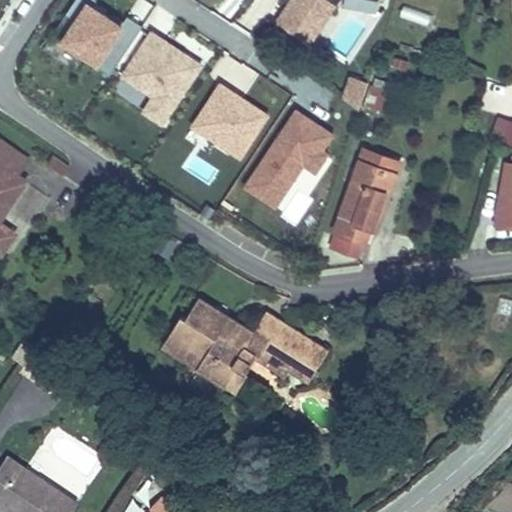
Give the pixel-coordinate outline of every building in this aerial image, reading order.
[(144,24),(103,0),(75,0),(53,32),(112,74),(144,24)] [(286,0),(273,20),(313,47),(339,0),(372,0),(384,3),(384,0),(286,0)] [(206,66),(149,28),(111,87),(166,124),(206,66)] [(340,101),(360,107),(369,80),(349,74),(340,101)] [(273,114),(220,77),(190,126),(241,160),(273,114)] [(375,82),(367,107),(381,111),(389,87),(375,82)] [(334,131),(294,105),(239,185),(276,210),(306,168),(317,173),(330,152),(325,152),(334,131)] [(511,141),(511,118),(509,117),(501,138),(511,141)] [(404,158),(363,142),(324,243),(367,261),(404,158)] [(0,263),(4,266),(21,236),(3,226),(27,186),(18,181),(29,161),(0,144),(0,263)] [(511,161),(498,160),(490,224),(511,228),(511,161)] [(257,299),(207,265),(191,289),(185,285),(165,315),(228,356),(251,321),(266,331),(282,342),(289,340),(320,361),(342,328),(292,293),(283,304),(274,299),(260,301),(257,299)] [(292,293),(272,278),(257,299),(260,301),(274,299),(283,304),(292,293)] [(44,359),(60,330),(34,313),(16,342),(44,359)] [(242,365),(266,331),(251,321),(228,356),(242,365)] [(63,369),(80,343),(60,330),(44,359),(63,369)] [(20,470),(2,458),(0,457),(0,474),(7,477),(11,479),(14,478),(20,470)] [(23,511),(69,511),(75,503),(20,470),(14,478),(11,479),(7,477),(0,474),(0,511),(11,511),(15,507),(23,511)] [(151,485),(120,511),(169,511),(173,508),(151,485)]
